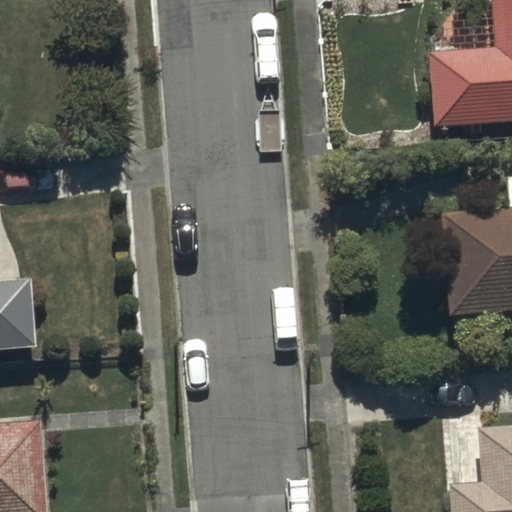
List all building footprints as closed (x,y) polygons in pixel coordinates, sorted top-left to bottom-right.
[(429,52),(433,126),(511,121),(511,0),(489,0),(492,49),(429,52)] [(446,211),(451,311),(511,307),(511,172),(504,173),(506,208),(446,211)] [(0,348),(40,346),(35,282),(0,284),(0,348)] [(49,511),(42,420),(0,423),(0,511),(49,511)] [(450,484),(451,511),(511,511),(511,424),(480,426),(483,482),(450,484)]
